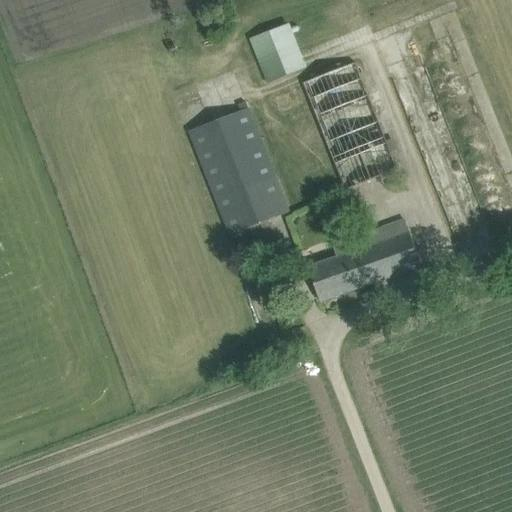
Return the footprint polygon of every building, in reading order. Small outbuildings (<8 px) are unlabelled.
[(287,26),(251,41),(267,80),(269,83),(305,69),(287,26)] [(303,85),(345,191),(398,170),(356,64),(303,85)] [(273,96),(282,117),(304,107),(296,86),(273,96)] [(189,132),(230,236),(290,213),(247,103),(239,106),(241,112),(189,132)] [(338,258),(308,268),(314,283),(320,302),(422,266),(411,236),(406,221),(334,246),(338,258)]
